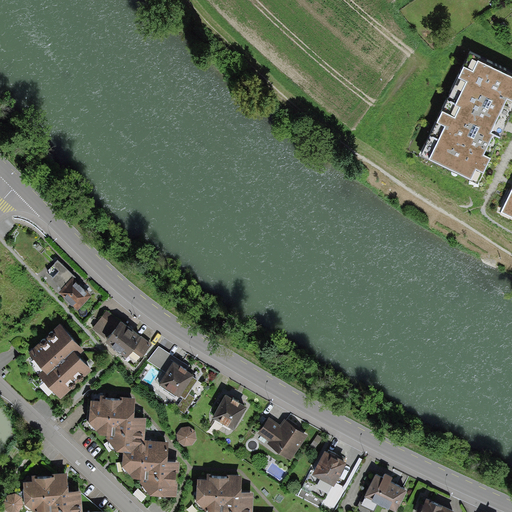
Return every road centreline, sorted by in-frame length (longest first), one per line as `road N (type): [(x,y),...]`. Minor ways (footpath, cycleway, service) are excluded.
road 1 (tertiary): [(511,507),(213,352),(140,303),(14,182)]
road 2 (track): [(187,0),(289,105),(372,163)]
road 3 (residential): [(0,386),(132,511)]
